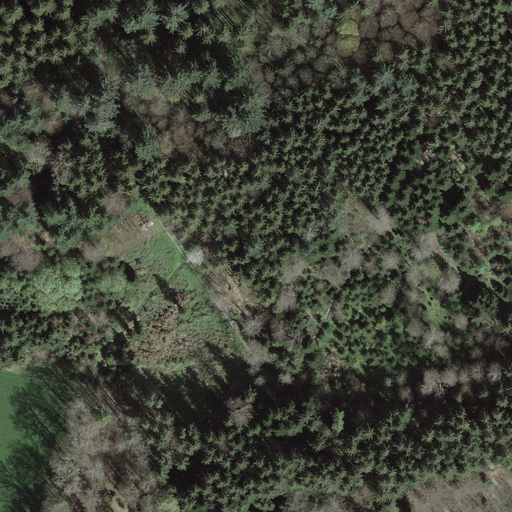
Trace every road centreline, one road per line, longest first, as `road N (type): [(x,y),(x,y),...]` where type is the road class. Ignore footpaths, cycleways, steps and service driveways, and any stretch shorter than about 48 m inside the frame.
road 1 (track): [(127,511),(205,471),(244,411),(249,349),(126,126),(92,0)]
road 2 (track): [(511,7),(434,226),(448,261),(511,310)]
